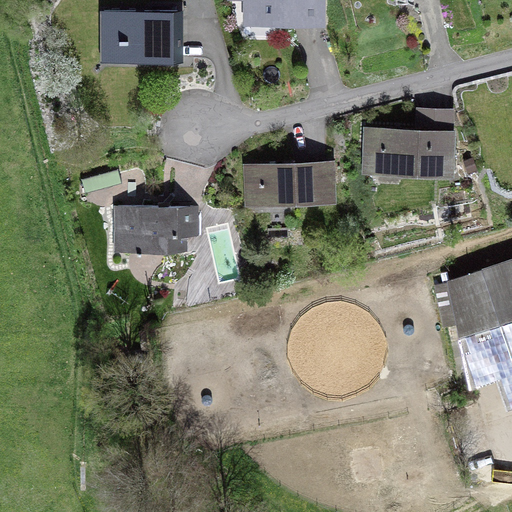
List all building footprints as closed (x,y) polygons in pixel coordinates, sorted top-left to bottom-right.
[(293,16),(320,16),(319,0),(247,0),(248,21),(293,21),(293,16)] [(100,61),(181,61),(180,11),(100,11),(100,61)] [(366,169),(449,173),(451,133),(367,129),(366,169)] [(259,164),(261,203),(331,200),(329,162),(259,164)] [(117,205),(117,251),(198,251),(198,205),(117,205)] [(498,375),(508,405),(511,403),(511,260),(450,281),(472,384),(498,375)]
